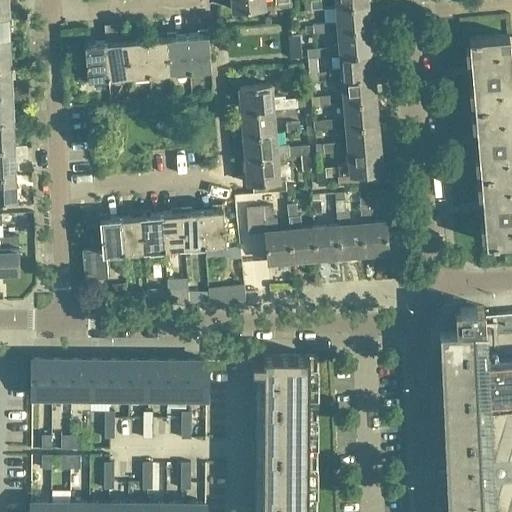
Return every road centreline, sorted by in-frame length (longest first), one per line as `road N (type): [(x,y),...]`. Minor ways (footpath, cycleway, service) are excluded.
road 1 (residential): [(418,325),(62,325)]
road 2 (residential): [(62,325),(49,0)]
road 3 (residential): [(433,288),(410,13)]
road 4 (residential): [(425,511),(418,325)]
